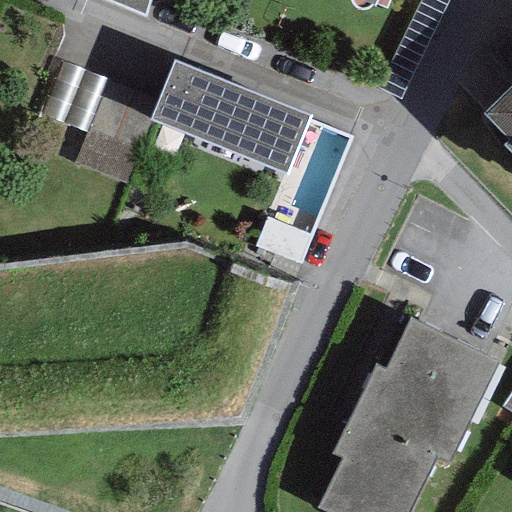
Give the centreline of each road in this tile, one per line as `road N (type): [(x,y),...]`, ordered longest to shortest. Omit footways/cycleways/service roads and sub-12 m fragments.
road 1 (residential): [(233,511),(233,493),(268,407),(460,0)]
road 2 (unknown): [(404,128),(511,237)]
